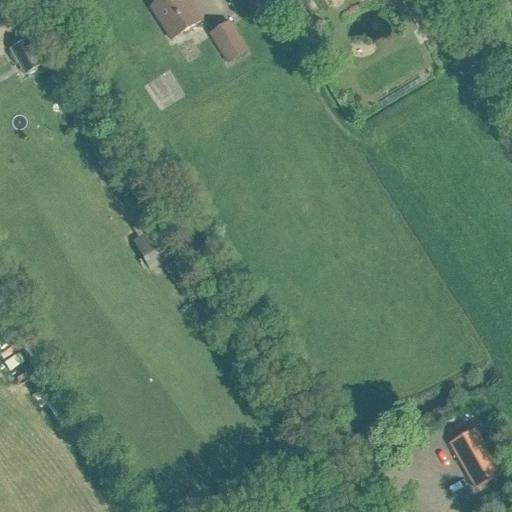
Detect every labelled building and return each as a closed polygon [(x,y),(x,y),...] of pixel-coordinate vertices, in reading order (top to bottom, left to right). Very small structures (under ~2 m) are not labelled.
[(170,41),(201,21),(186,0),(149,0),(156,10),(152,13),(170,41)] [(227,64),(246,52),(228,23),(209,35),(227,64)] [(40,32),(27,42),(47,67),(60,56),(40,32)] [(26,43),(11,52),(25,76),(40,67),(26,43)] [(192,93),(191,77),(175,78),(176,94),(192,93)] [(154,229),(111,157),(99,164),(123,204),(124,203),(137,226),(132,229),(138,239),(154,229)] [(132,243),(150,273),(179,256),(162,226),(132,243)] [(500,475),(475,432),(449,447),(474,490),(500,475)]
